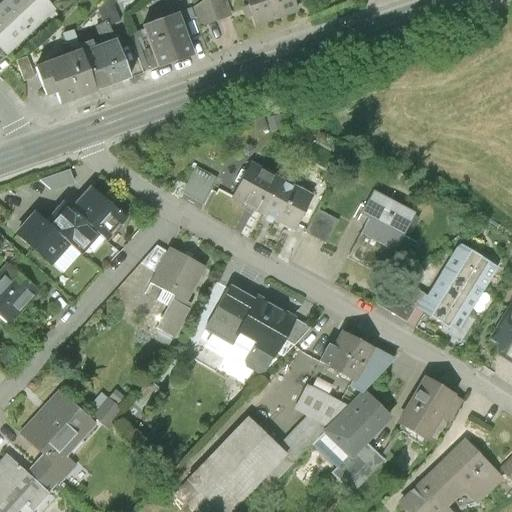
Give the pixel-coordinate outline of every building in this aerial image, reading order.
[(41,0),(5,0),(0,5),(0,52),(4,56),(52,11),(41,0)] [(224,0),(207,0),(195,7),(202,28),(231,17),(224,0)] [(291,0),(244,0),(255,28),(296,13),(291,0)] [(177,15),(142,27),(157,70),(192,57),(177,15)] [(94,27),(100,45),(115,40),(111,28),(105,30),(103,24),(94,27)] [(61,37),(68,56),(80,52),(78,46),(73,33),(61,37)] [(78,46),(80,52),(94,91),(129,79),(115,40),(100,45),(94,47),(92,42),(78,46)] [(58,104),(94,91),(80,52),(68,56),(34,68),(44,96),(54,92),(58,104)] [(275,117),(253,125),(256,134),(279,126),(275,117)] [(256,212),(260,214),(278,179),(249,163),(232,195),(258,208),(256,212)] [(195,171),(180,198),(202,210),(211,193),(208,191),(215,177),(203,171),(201,175),(195,171)] [(309,195),(278,179),(260,214),(265,216),(267,213),(275,218),(274,221),(291,230),(309,195)] [(89,187),(70,209),(97,233),(104,240),(124,218),(89,187)] [(413,216),(372,193),(360,215),(368,220),(361,234),(394,252),(401,238),(413,216)] [(78,253),(97,233),(70,209),(64,203),(45,223),(68,243),(78,253)] [(316,210),(304,233),(325,244),(337,221),(316,210)] [(48,265),(68,243),(45,223),(35,213),(15,235),(48,265)] [(401,238),(415,245),(427,223),(413,216),(401,238)] [(416,309),(456,333),(495,267),(478,257),(479,255),(460,243),(428,298),(423,296),(416,309)] [(139,262),(156,272),(168,251),(156,244),(139,262)] [(156,272),(150,283),(171,295),(154,327),(170,336),(188,303),(182,300),(200,268),(168,251),(156,272)] [(19,253),(7,267),(33,291),(46,276),(19,253)] [(7,267),(0,274),(0,319),(4,323),(33,291),(7,267)] [(408,321),(416,309),(423,296),(425,294),(404,282),(376,302),(408,321)] [(233,341),(241,328),(258,298),(232,283),(207,327),(233,341)] [(295,319),(258,298),(241,328),(257,337),(246,357),(249,365),(259,371),(267,368),(284,339),(295,319)] [(511,299),(491,335),(504,342),(501,346),(511,352),(511,299)] [(311,328),(295,319),(284,339),(294,345),(311,328)] [(329,343),(319,361),(351,379),(370,346),(340,329),(332,345),(329,343)] [(393,359),(370,346),(351,379),(347,386),(358,392),(393,359)] [(424,438),(438,416),(451,394),(423,377),(396,421),(424,438)] [(158,387),(148,378),(132,396),(142,405),(158,387)] [(293,407),(330,425),(351,405),(305,383),(293,407)] [(57,392),(19,433),(41,454),(24,472),(46,493),(73,465),(62,456),(92,424),(57,392)] [(386,417),(363,393),(351,405),(330,425),(323,432),(347,456),(360,443),(386,417)] [(461,400),(451,394),(438,416),(448,422),(461,400)] [(247,415),(175,491),(197,511),(226,511),(285,450),(247,415)] [(419,480),(445,505),(464,487),(477,500),(501,478),(463,438),(419,480)] [(380,463),(360,443),(347,456),(330,472),(350,492),(380,463)] [(6,455),(0,460),(0,511),(43,511),(54,500),(46,493),(24,472),(6,455)] [(511,456),(499,469),(511,482),(511,456)] [(452,511),(445,505),(419,480),(397,501),(408,511),(452,511)]
